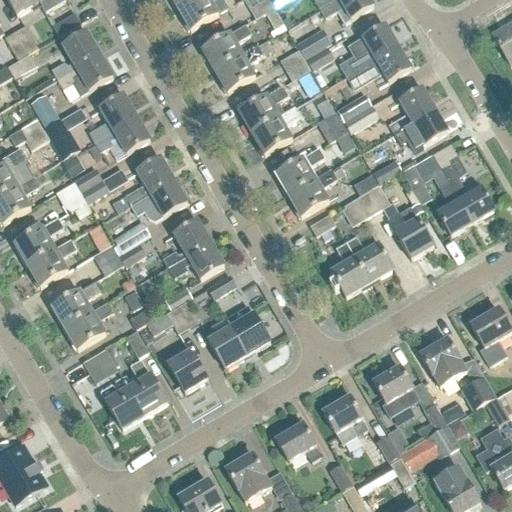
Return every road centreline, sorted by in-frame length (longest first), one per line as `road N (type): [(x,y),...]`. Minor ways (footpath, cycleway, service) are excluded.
road 1 (residential): [(324,367),(105,0)]
road 2 (residential): [(128,490),(145,472),(324,367)]
road 3 (residential): [(324,367),(511,257)]
road 4 (residential): [(128,490),(84,475),(0,333)]
road 5 (residential): [(511,155),(437,37)]
